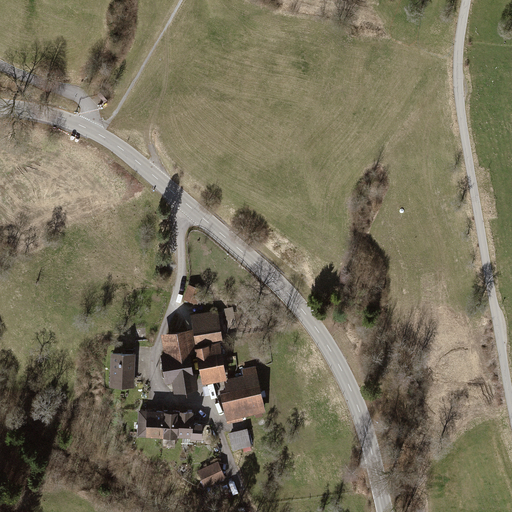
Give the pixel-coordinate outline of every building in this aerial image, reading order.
[(103,90),(99,94),(105,101),(109,97),(103,90)] [(201,289),(190,286),(186,298),(196,302),(201,289)] [(231,306),(221,308),(224,320),(234,318),(231,306)] [(220,336),(216,313),(194,316),(197,340),(220,336)] [(163,355),(162,356),(163,367),(191,363),(186,331),(169,334),(172,355),(163,356),(163,355)] [(220,341),(197,347),(202,377),(226,372),(220,341)] [(115,374),(114,385),(132,386),(134,354),(113,353),(112,374),(115,374)] [(191,363),(163,367),(166,379),(175,378),(177,389),(195,386),(191,363)] [(257,384),(223,392),(229,418),(263,410),(257,384)] [(180,411),(179,411),(178,434),(192,435),(192,411),(186,411),(186,408),(180,408),(180,411)] [(164,410),(164,412),(164,414),(163,414),(163,421),(166,421),(166,433),(178,434),(179,411),(164,410)] [(164,412),(140,411),(139,434),(149,434),(149,433),(166,433),(166,421),(163,421),(163,414),(164,414),(164,412)] [(247,430),(232,434),(235,447),(250,444),(247,430)] [(175,446),(175,439),(163,438),(163,445),(175,446)] [(217,463),(200,470),(206,484),(223,476),(217,463)]
